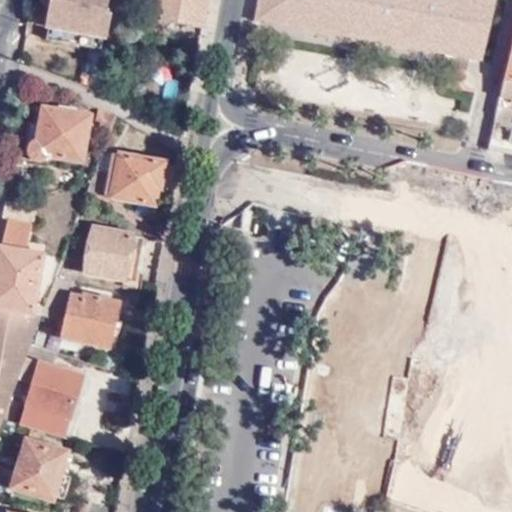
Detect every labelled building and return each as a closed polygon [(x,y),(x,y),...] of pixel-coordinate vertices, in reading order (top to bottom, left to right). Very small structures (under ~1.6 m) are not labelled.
[(113,0),(113,6),(125,9),(127,0),(38,0),(39,0),(42,3),(49,5),(45,27),(104,40),(110,17),(105,15),(108,0),(113,0)] [(153,0),(149,17),(201,27),(206,0),(153,0)] [(258,0),(254,20),(489,62),(497,31),(323,0),(258,0)] [(323,0),(497,31),(503,0),(323,0)] [(511,27),(499,78),(511,81),(511,27)] [(461,92),(465,71),(446,68),(442,88),(461,92)] [(499,78),(490,118),(508,125),(505,137),(511,138),(511,86),(509,86),(511,81),(499,78)] [(80,165),(90,118),(40,107),(35,134),(23,132),(17,159),(29,162),(35,161),(38,157),(80,165)] [(155,190),(172,193),(176,169),(118,157),(117,170),(98,166),(89,189),(87,195),(152,206),(155,190)] [(452,212),(456,197),(434,191),(432,208),(452,212)] [(0,411),(21,349),(32,316),(29,315),(42,256),(26,252),(27,243),(34,209),(3,201),(1,217),(6,218),(1,247),(0,246),(0,411)] [(124,280),(132,237),(92,229),(84,272),(124,280)] [(26,252),(42,256),(44,247),(27,243),(26,252)] [(52,276),(36,316),(53,324),(70,281),(52,276)] [(108,348),(118,303),(81,294),(80,299),(68,296),(59,337),(108,348)] [(0,411),(0,421),(62,439),(66,422),(71,423),(80,379),(51,372),(54,358),(21,349),(0,411)] [(57,467),(60,447),(22,439),(12,485),(65,496),(70,470),(57,467)] [(398,457),(383,501),(415,511),(432,511),(446,474),(398,457)] [(86,511),(114,511),(115,509),(89,502),(86,511)]
